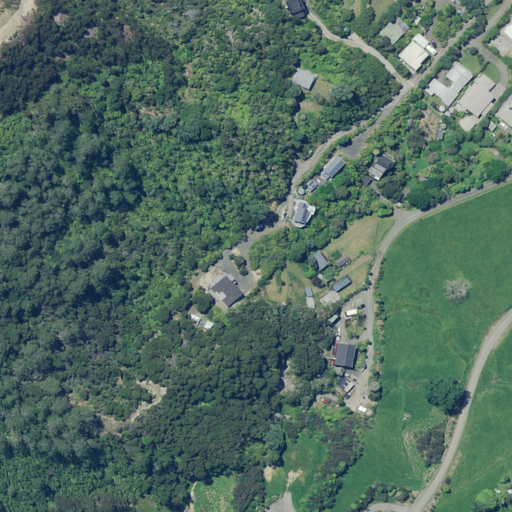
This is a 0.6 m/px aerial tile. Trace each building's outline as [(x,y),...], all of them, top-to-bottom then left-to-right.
[(284,0),(285,1),(284,2),(291,19),(299,15),(296,9),(300,7),(296,0),(284,0)] [(511,18),(501,32),(511,41),(511,18)] [(399,35),(387,23),(376,35),(388,47),(399,35)] [(427,43),(416,33),(396,56),(413,71),(417,65),(416,64),(425,55),(420,50),(427,43)] [(470,76),(454,63),(444,76),(452,83),(446,89),(433,79),(423,90),(430,96),(432,93),(440,99),(439,100),(447,107),(456,95),(455,94),(470,76)] [(313,77),(297,69),(291,82),(307,89),(313,77)] [(493,84),(482,75),(478,80),(476,78),(453,107),(461,114),(464,109),(475,117),(479,113),(483,116),(492,105),(488,102),(492,97),(487,92),(493,84)] [(511,94),(503,105),(494,115),(511,129),(511,94)] [(474,124),(465,116),(457,126),(465,133),(474,124)] [(495,126),(490,123),(486,128),(491,131),(495,126)] [(391,163),(378,154),(365,173),(375,180),(383,168),(386,170),(391,163)] [(341,164),(334,157),(321,172),(323,174),(321,177),(326,181),(341,164)] [(304,188),(310,192),(311,193),(314,190),(313,189),(317,184),(311,179),(304,188)] [(304,205),(299,203),(292,221),(303,224),(307,212),(302,210),(304,205)] [(326,264),(316,251),(306,259),(316,272),(326,264)] [(349,260),(345,254),(334,261),(338,267),(349,260)] [(240,281),(237,288),(247,293),(251,286),(240,281)] [(340,298),(335,290),(322,299),(328,307),(340,298)] [(336,316),(333,313),(325,322),(327,324),(336,316)]
